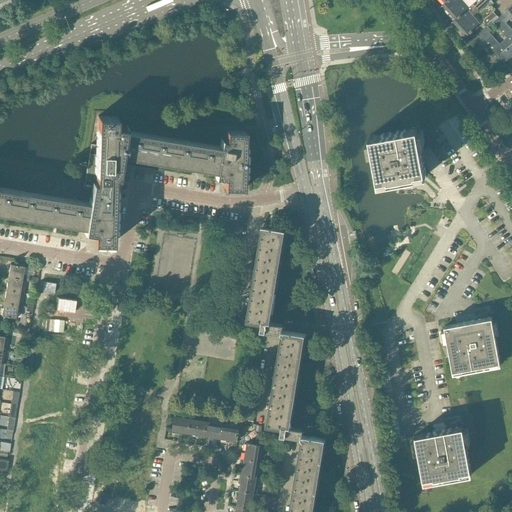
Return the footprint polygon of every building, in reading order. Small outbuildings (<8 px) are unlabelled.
[(448,0),(444,4),(442,6),(454,20),(476,0),(467,8),(462,2),(461,0),(448,0)] [(476,0),(454,20),(452,22),(465,36),(461,39),(461,40),(462,39),(468,45),(478,36),(472,30),(478,25),(472,19),(472,16),(489,0),(476,0)] [(511,14),(507,9),(511,14),(511,30),(503,20),(505,18),(502,14),(498,17),(493,12),(488,16),(511,42),(511,14)] [(505,64),(505,63),(504,62),(511,54),(511,42),(488,16),(482,21),(487,27),(479,34),(505,64)] [(0,213),(61,223),(85,227),(84,233),(85,233),(85,231),(94,233),(94,242),(95,242),(105,242),(112,242),(112,243),(113,243),(114,223),(112,223),(113,193),(118,194),(119,188),(114,187),(116,169),(116,159),(121,160),(120,161),(121,161),(122,156),(204,170),(214,172),(216,172),(215,178),(216,178),(216,177),(225,178),(224,189),(225,189),(225,188),(243,189),(244,189),(245,131),(244,131),(236,131),(227,131),(227,130),(226,130),(226,141),(222,140),(222,139),(221,139),(220,146),(126,131),(127,126),(126,125),(126,127),(117,126),(117,116),(116,116),(116,117),(99,116),(98,116),(97,136),(98,136),(98,145),(91,144),(83,187),(97,189),(96,193),(95,193),(95,199),(90,199),(91,198),(90,198),(89,202),(0,187),(0,213)] [(177,125),(175,137),(218,144),(220,132),(177,125)] [(402,130),(370,136),(379,184),(391,182),(396,181),(409,178),(426,175),(424,165),(422,150),(417,127),(406,129),(402,130)] [(286,229),(263,225),(248,314),(250,314),(250,319),(262,321),(271,322),(286,229)] [(8,276),(22,279),(28,280),(28,276),(23,275),(24,266),(23,266),(16,265),(10,264),(8,276)] [(20,292),(22,279),(8,276),(6,290),(20,292)] [(42,291),(54,293),(56,283),(44,281),(42,291)] [(18,305),(20,292),(6,290),(4,302),(18,305)] [(18,305),(4,302),(2,316),(16,318),(18,305)] [(492,317),(456,323),(444,325),(453,374),(501,365),(492,317)] [(291,427),(306,334),(289,331),(289,325),(271,322),(262,321),(261,330),(282,333),(268,419),(270,419),(270,423),(282,425),(291,427)] [(23,359),(13,357),(12,364),(22,366),(23,359)] [(189,433),(191,418),(175,416),(173,430),(173,433),(181,434),(182,432),(189,433)] [(205,436),(207,421),(191,418),(189,433),(189,435),(197,437),(198,435),(205,436)] [(223,424),(207,421),(205,436),(204,438),(213,439),(214,437),(220,438),(223,424)] [(223,424),(220,438),(221,438),(220,440),(229,442),(230,440),(237,441),(238,433),(242,434),(243,429),(239,428),(239,426),(223,424)] [(314,511),(326,439),(308,436),(310,430),(291,427),(282,425),(281,435),(302,438),(289,511),(314,511)] [(463,426),(415,435),(424,483),(472,474),(463,426)] [(11,444),(1,442),(0,445),(0,457),(9,458),(11,444)] [(244,459),(259,461),(262,445),(247,442),(247,443),(245,443),(244,451),(246,452),(244,459)] [(259,461),(244,459),(243,459),(241,467),(243,468),(242,475),(256,477),(259,461)] [(254,493),(256,477),(242,475),(240,474),(238,483),(240,483),(239,491),(254,493)] [(251,509),(254,493),(239,491),(237,490),(236,499),(238,500),(236,507),(251,509)]
